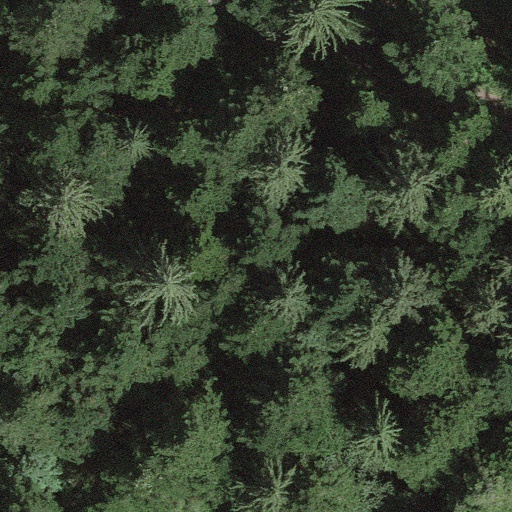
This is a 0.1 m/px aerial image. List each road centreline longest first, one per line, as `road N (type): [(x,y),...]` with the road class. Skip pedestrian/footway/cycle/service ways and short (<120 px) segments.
road 1 (track): [(245,511),(172,425),(0,269)]
road 2 (track): [(511,118),(254,0)]
